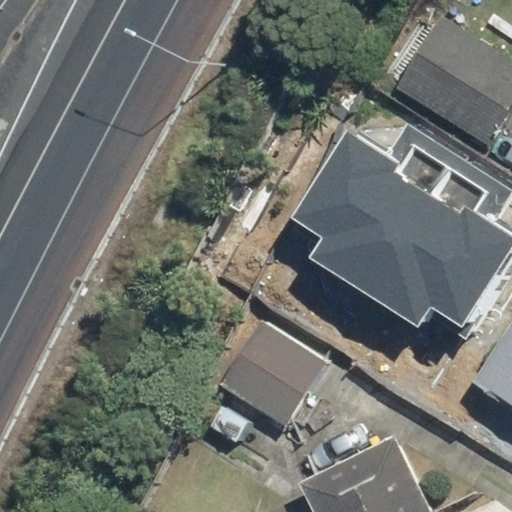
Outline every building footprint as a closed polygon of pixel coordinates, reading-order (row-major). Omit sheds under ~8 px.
[(511,49),(458,13),(407,88),(496,149),(511,125),(511,49)] [(370,139),(319,220),(351,239),(340,256),(438,316),(444,306),(478,326),(511,271),(511,219),(505,215),(511,204),(511,191),(419,134),(402,160),(370,139)] [(338,359),(273,318),(230,385),(295,426),(338,359)] [(511,417),(511,345),(480,398),(511,417)] [(443,511),(406,437),(311,485),(324,511),(443,511)]
